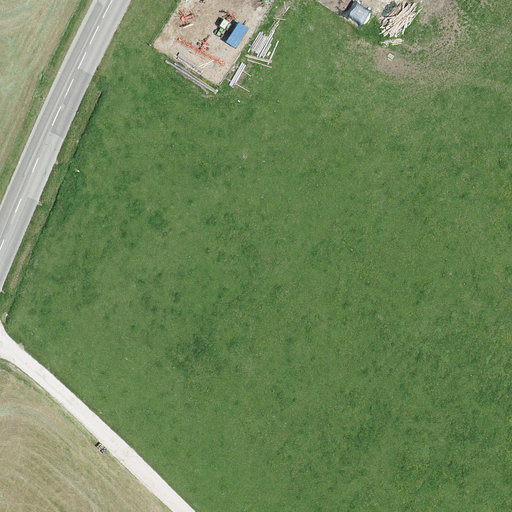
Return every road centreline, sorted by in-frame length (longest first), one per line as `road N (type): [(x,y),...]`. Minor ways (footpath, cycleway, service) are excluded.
road 1 (tertiary): [(0,256),(113,0)]
road 2 (track): [(184,511),(0,350)]
